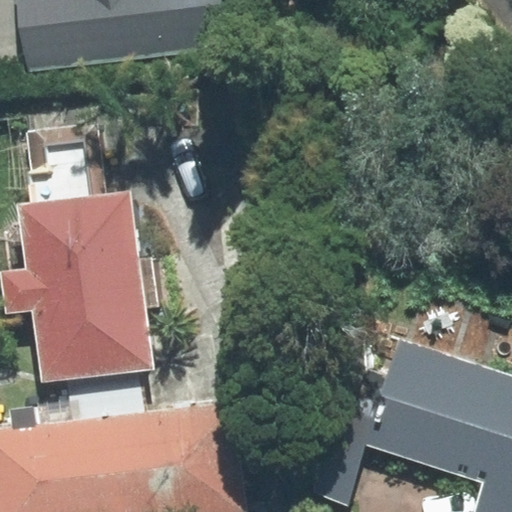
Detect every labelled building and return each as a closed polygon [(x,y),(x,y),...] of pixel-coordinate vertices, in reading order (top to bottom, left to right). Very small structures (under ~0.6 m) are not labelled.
[(20,0),(30,69),(222,44),(216,0),(20,0)] [(42,381),(151,368),(143,308),(158,306),(152,258),(138,260),(130,192),(20,206),(27,268),(1,272),(6,314),(33,310),(42,381)] [(348,506),(367,447),(484,484),(474,511),(511,511),(511,375),(400,340),(373,426),(338,415),(313,495),(348,506)] [(110,417),(122,511),(243,511),(230,402),(110,417)] [(0,511),(122,511),(110,417),(0,430),(0,511)]
